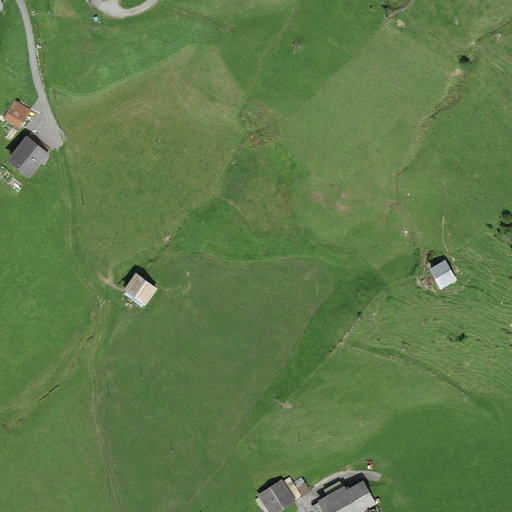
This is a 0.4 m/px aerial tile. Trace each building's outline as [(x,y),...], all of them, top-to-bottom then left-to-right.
[(28,110),(14,103),(6,118),(20,125),(28,110)] [(49,154),(27,137),(8,160),(30,177),(49,154)] [(444,264),(429,273),(441,294),(456,285),(444,264)] [(158,290),(135,274),(123,292),(146,307),(158,290)] [(284,482),(260,496),(269,511),(278,511),(296,502),(284,482)] [(367,511),(377,507),(364,484),(348,493),(345,487),(317,502),(322,511),(367,511)]
